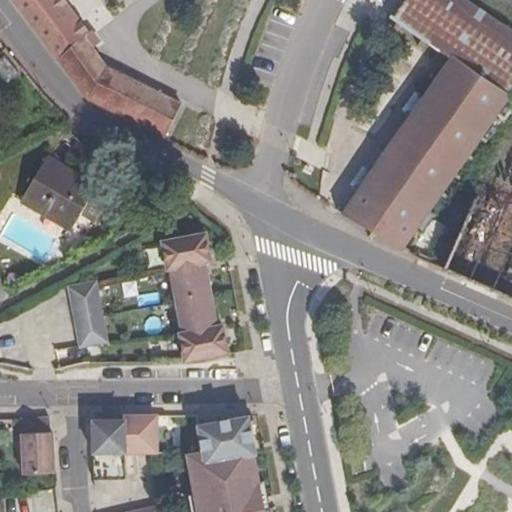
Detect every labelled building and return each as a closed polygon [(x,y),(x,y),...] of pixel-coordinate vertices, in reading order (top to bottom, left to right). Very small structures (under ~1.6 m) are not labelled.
[(63,0),(13,0),(54,56),(87,100),(164,140),(182,104),(159,93),(106,67),(84,38),(89,34),(63,0)] [(402,251),(510,97),(501,91),(511,75),(511,31),(465,0),(404,0),(393,17),(452,57),(424,96),(408,120),(368,177),(358,191),(342,214),(402,251)] [(16,61),(7,50),(0,52),(0,65),(3,70),(16,61)] [(408,120),(424,96),(414,89),(397,112),(408,120)] [(97,187),(46,157),(20,201),(71,231),(97,187)] [(348,184),(358,191),(368,177),(358,169),(348,184)] [(511,188),(483,176),(442,270),(511,300),(511,188)] [(217,328),(205,263),(210,262),(205,235),(162,243),(168,270),(170,270),(183,335),(179,335),(185,362),(228,354),(222,327),(217,328)] [(0,302),(8,298),(0,277),(0,302)] [(107,343),(96,282),(68,288),(80,348),(107,343)] [(155,452),(155,418),(124,418),(124,422),(125,452),(155,452)] [(54,474),(52,419),(21,421),(23,476),(54,474)] [(262,511),(252,455),(254,455),(248,419),(199,429),(204,455),(189,458),(196,495),(198,511),(262,511)] [(125,452),(124,422),(93,423),(94,480),(124,480),(124,453),(125,453),(125,452)] [(198,511),(196,495),(190,496),(192,511),(198,511)]
